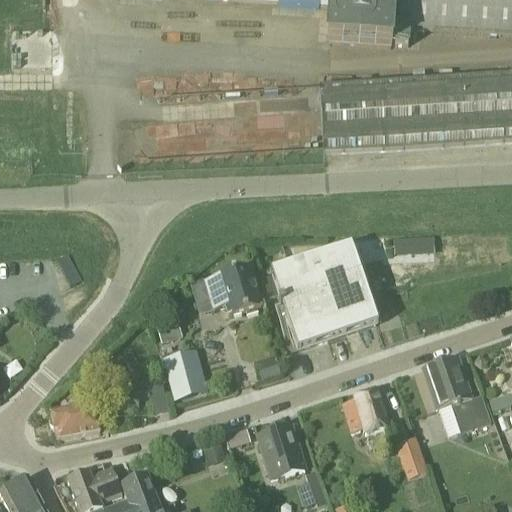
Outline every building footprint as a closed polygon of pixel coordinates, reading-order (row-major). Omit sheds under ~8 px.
[(511,0),(183,0),(323,10),(328,10),(326,46),(391,51),(391,50),(391,49),(407,50),(408,34),(423,35),(511,41),(511,0)] [(511,79),(319,92),(321,112),(323,157),(324,157),(511,144),(511,79)] [(259,111),(259,99),(225,98),(225,111),(259,111)] [(433,242),(415,242),(415,256),(434,256),(433,242)] [(274,282),(261,286),(267,304),(280,299),(283,310),(288,323),(296,349),(298,354),(329,344),(313,295),(328,290),(326,283),(357,272),(351,255),(351,254),(273,279),(274,282)] [(67,257),(56,263),(71,290),(82,284),(67,257)] [(380,266),(366,271),(370,283),(384,279),(380,266)] [(261,312),(249,271),(204,284),(213,315),(226,311),(229,321),(261,312)] [(313,295),(329,344),(375,328),(357,272),(326,283),(328,290),(313,295)] [(384,300),(379,306),(381,314),(389,315),(395,309),(393,301),(384,300)] [(175,322),(155,328),(160,347),(181,340),(175,322)] [(175,345),(163,349),(166,359),(178,355),(175,345)] [(192,358),(167,365),(170,375),(177,403),(203,396),(192,358)] [(457,361),(422,373),(436,415),(451,410),(460,438),(491,428),(481,400),(471,404),(457,361)] [(258,382),(278,376),(274,362),(254,368),(258,382)] [(168,413),(162,388),(141,393),(148,418),(168,413)] [(377,396),(354,403),(354,405),(342,408),(351,438),(364,434),(365,438),(388,431),(377,396)] [(500,402),(489,406),(492,416),(503,413),(500,402)] [(51,419),(49,423),(50,430),(53,433),(54,438),(57,437),(58,443),(99,436),(94,408),(50,416),(51,419)] [(291,430),(258,441),(271,485),(304,475),(291,430)] [(246,434),(226,441),(230,454),(250,448),(246,434)] [(416,442),(395,449),(407,486),(428,479),(416,442)] [(220,446),(202,452),(208,471),(226,466),(220,446)] [(112,474),(92,482),(90,477),(67,486),(77,511),(103,511),(102,508),(122,500),(112,474)] [(308,486),(316,507),(317,511),(319,511),(327,509),(316,476),(305,480),(308,486)] [(111,511),(159,511),(147,479),(121,489),(127,506),(111,511)] [(42,511),(28,482),(0,496),(0,498),(7,511),(42,511)]
